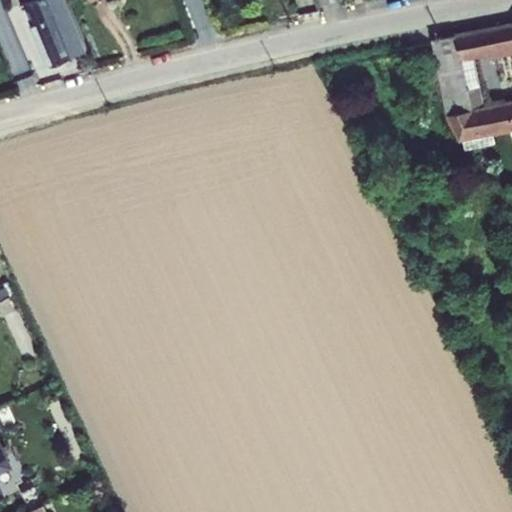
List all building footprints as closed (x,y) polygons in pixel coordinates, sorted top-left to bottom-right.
[(87,47),(67,0),(32,0),(24,3),(32,23),(37,21),(53,61),(87,47)] [(511,32),(503,35),(508,60),(511,59),(511,32)] [(503,35),(485,38),(491,65),(508,60),(503,35)] [(485,38),(447,46),(448,50),(453,74),(461,113),(477,146),(507,139),(502,118),(488,121),(478,68),(491,65),(485,38)] [(511,115),(502,118),(507,139),(511,138),(511,115)] [(0,493),(4,492),(0,481),(0,474),(16,467),(2,436),(8,434),(0,417),(0,493)]
